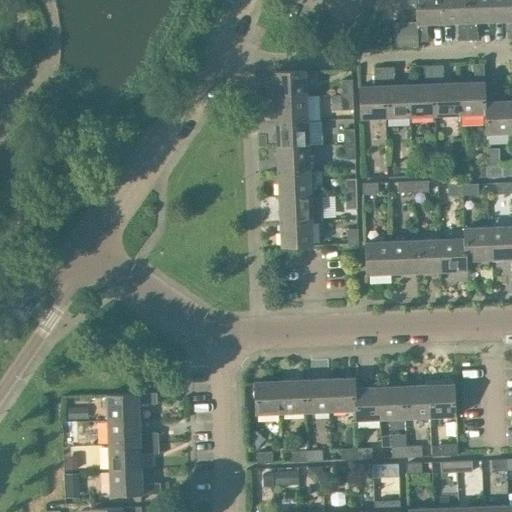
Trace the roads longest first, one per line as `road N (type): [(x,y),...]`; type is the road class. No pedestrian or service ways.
road 1 (residential): [(257,332),(246,61)]
road 2 (residential): [(246,61),(511,52)]
road 3 (residential): [(511,323),(257,332)]
road 4 (residential): [(86,250),(223,50)]
road 5 (residential): [(220,333),(223,511)]
road 6 (residential): [(220,333),(86,250)]
road 7 (unclassified): [(0,389),(50,319),(64,281)]
